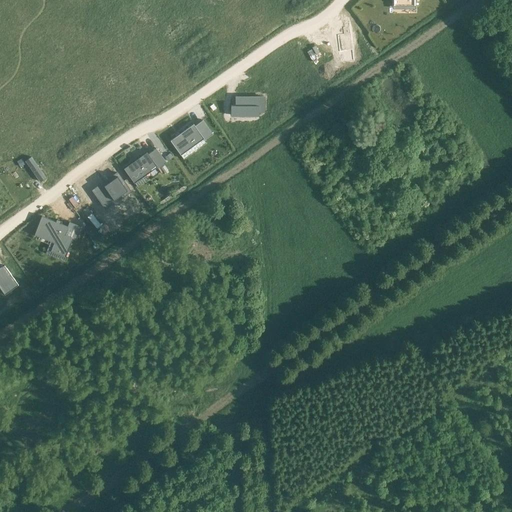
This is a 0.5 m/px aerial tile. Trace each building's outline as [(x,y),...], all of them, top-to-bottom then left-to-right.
[(344,33),(337,33),(339,50),(352,49),(350,25),(343,26),(344,33)] [(236,105),(231,105),(231,115),(259,115),(259,111),(264,111),(264,97),(236,97),(236,105)] [(194,124),(170,140),(180,154),(202,138),(204,140),(213,134),(203,120),(195,125),(194,124)] [(147,151),(124,168),(133,182),(157,165),(147,151)] [(31,157),(26,161),(40,181),(46,178),(31,157)] [(117,173),(94,189),(107,207),(130,191),(117,173)] [(42,216),(34,235),(35,235),(36,233),(56,241),(52,250),(65,255),(65,256),(66,256),(73,238),(76,239),(81,226),(80,225),(80,226),(70,222),(69,221),(67,226),(42,216)] [(4,265),(0,268),(0,287),(5,294),(18,285),(4,265)]
